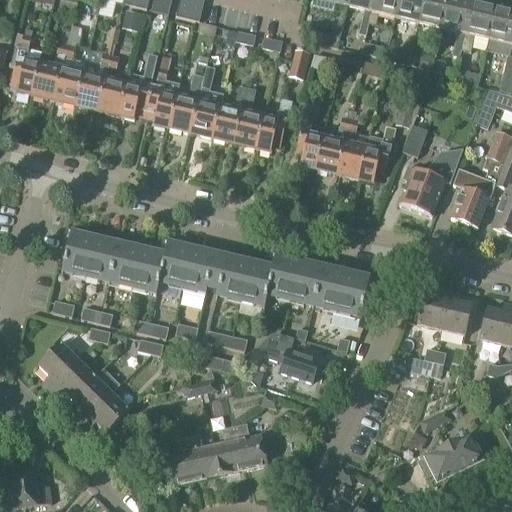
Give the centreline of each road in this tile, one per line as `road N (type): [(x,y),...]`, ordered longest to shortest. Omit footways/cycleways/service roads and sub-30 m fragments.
road 1 (residential): [(400,257),(50,170)]
road 2 (residential): [(293,511),(378,328),(400,257)]
road 3 (residential): [(0,377),(50,170)]
road 4 (residential): [(130,511),(44,425),(0,405)]
